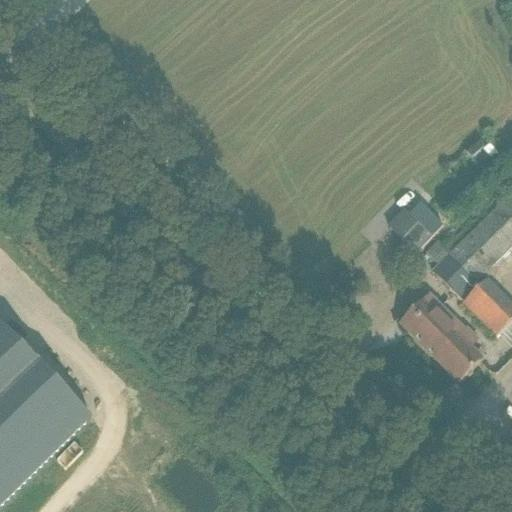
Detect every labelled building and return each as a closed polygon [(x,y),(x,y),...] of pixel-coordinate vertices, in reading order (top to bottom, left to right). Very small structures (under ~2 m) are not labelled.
[(511,195),(454,252),(481,279),(511,247),(511,195)] [(414,258),(431,241),(417,227),(400,244),(414,258)] [(481,279),(454,252),(431,275),(458,301),(481,279)] [(462,306),(496,340),(511,324),(511,310),(486,283),(462,306)] [(399,327),(458,386),(481,363),(469,351),(476,344),(464,332),(463,333),(427,299),(399,327)] [(0,332),(0,511),(1,511),(91,424),(0,332)] [(210,442),(199,452),(251,508),(262,498),(210,442)] [(86,511),(81,511),(75,506),(69,511),(135,511),(109,488),(86,511)]
